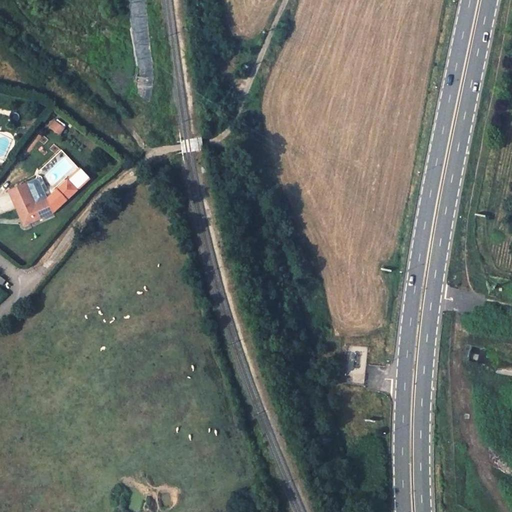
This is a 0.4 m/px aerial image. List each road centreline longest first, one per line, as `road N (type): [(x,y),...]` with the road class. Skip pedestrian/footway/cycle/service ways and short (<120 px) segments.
road 1 (primary): [(422,511),(431,295),(488,0)]
road 2 (primary): [(469,0),(412,304),(404,511)]
road 3 (track): [(40,271),(147,155),(221,137),(286,0)]
